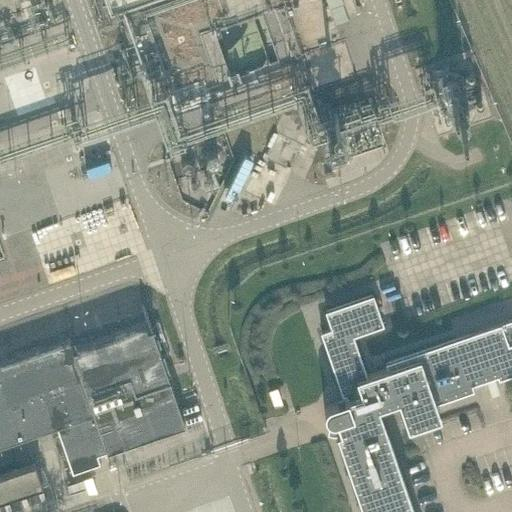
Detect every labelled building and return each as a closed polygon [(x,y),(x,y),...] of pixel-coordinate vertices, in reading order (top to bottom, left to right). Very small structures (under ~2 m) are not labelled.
[(342,0),(344,17),(358,16),(356,0),(342,0)] [(335,135),(348,130),(343,117),(329,122),(335,135)] [(259,148),(244,189),(257,194),(273,154),(259,148)] [(219,153),(217,150),(214,150),(211,150),(209,153),(208,156),(209,159),(211,161),(214,162),(217,161),(219,159),(220,156),(219,153)] [(57,273),(147,250),(136,206),(126,208),(124,199),(107,203),(94,151),(57,161),(71,218),(45,225),(57,273)] [(187,168),(188,168),(190,168),(191,167),(192,166),(193,165),(193,164),(193,163),(193,162),(192,161),(192,160),(190,159),(188,158),(186,159),(185,159),(184,160),(184,161),(183,162),(183,163),(183,164),(183,165),(184,166),(185,167),(186,168),(187,168)] [(355,335),(384,324),(374,294),(326,311),(331,328),(321,331),(343,394),(347,392),(350,399),(331,406),(327,408),(325,412),(324,416),(326,420),(329,423),(333,424),(338,423),(341,432),(337,434),(364,511),(415,511),(379,408),(401,400),(406,414),(474,390),(472,384),(503,373),(505,377),(511,374),(511,318),(503,321),(504,323),(387,363),(389,368),(369,375),(355,335)] [(185,423),(166,367),(151,323),(77,348),(74,339),(0,363),(0,444),(57,425),(73,471),(102,461),(98,452),(185,423)] [(283,425),(300,420),(297,411),(281,415),(283,425)] [(36,460),(0,472),(0,497),(44,483),(36,460)]
